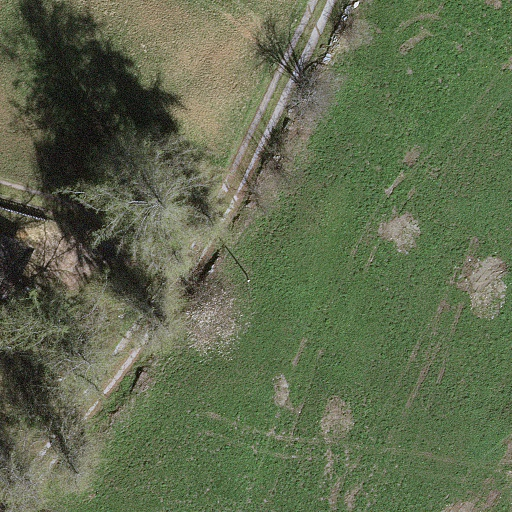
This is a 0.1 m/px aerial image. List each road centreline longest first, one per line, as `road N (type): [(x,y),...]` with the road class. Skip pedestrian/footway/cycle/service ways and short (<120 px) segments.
road 1 (track): [(17,511),(167,310),(241,192),(332,0)]
road 2 (track): [(213,236),(0,184)]
